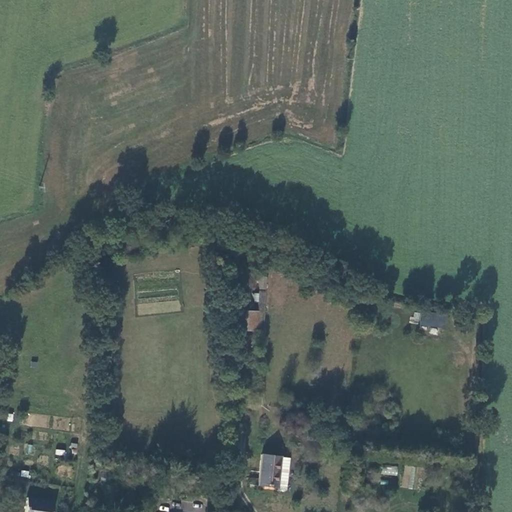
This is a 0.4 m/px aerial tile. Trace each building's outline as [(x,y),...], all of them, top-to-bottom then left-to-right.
[(260,291),(257,329),(263,330),(266,291),(260,291)] [(445,328),(447,314),(421,311),(420,326),(445,328)] [(286,455),(258,453),(256,483),(275,485),(275,489),(281,490),(283,487),(286,455)] [(381,474),(397,475),(398,467),(382,465),(381,474)] [(47,511),(50,502),(23,497),(21,511),(47,511)]
